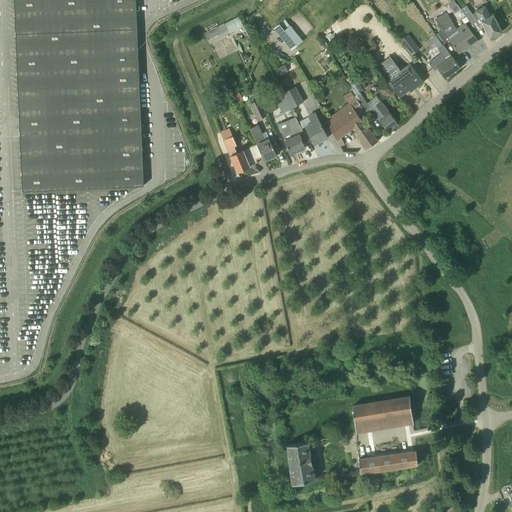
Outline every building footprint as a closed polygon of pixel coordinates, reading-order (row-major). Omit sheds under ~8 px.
[(143,186),(135,0),(13,0),(22,191),(143,186)] [(451,9),(457,5),(453,0),(448,4),(451,9)] [(481,24),(483,24),(490,38),(502,32),(493,15),(490,17),(485,7),(475,12),(472,14),(466,5),(460,9),(466,17),(469,21),(471,25),(479,19),(481,24)] [(442,31),(453,24),(446,12),(434,19),(442,31)] [(243,27),(238,16),(225,23),(230,34),(243,27)] [(273,29),(278,35),(290,25),(284,19),(273,29)] [(209,45),(230,34),(225,23),(204,34),(209,45)] [(464,24),(457,29),(459,33),(455,36),(449,40),(458,53),(469,46),(470,47),(478,41),(465,23),(464,24)] [(290,25),(278,35),(291,50),(302,40),(290,25)] [(411,55),(419,49),(408,34),(400,40),(411,55)] [(369,54),(376,49),(371,41),(364,46),(369,54)] [(452,58),(437,68),(445,79),(460,68),(452,58)] [(401,74),(389,83),(399,96),(414,85),(415,87),(423,81),(410,64),(400,72),(401,74)] [(288,71),(284,65),(274,70),(278,76),(288,71)] [(365,111),(370,107),(367,103),(360,92),(363,90),(354,75),(346,79),(355,95),(358,101),(365,111)] [(295,86),(283,93),(291,108),(303,102),(295,86)] [(253,89),(247,93),(250,98),(256,94),(253,89)] [(343,96),(347,102),(355,98),(351,91),(343,96)] [(381,101),(380,101),(376,96),(367,103),(370,107),(388,132),(398,124),(381,101)] [(355,98),(326,120),(340,147),(344,145),(340,137),(353,127),(355,132),(366,148),(377,141),(359,116),(365,111),(358,101),(355,98)] [(258,99),(251,103),(258,119),(266,115),(258,99)] [(314,144),(328,138),(315,113),(308,116),(311,124),(305,127),(314,144)] [(305,148),(299,134),(304,132),(296,117),(278,124),(284,140),(290,154),(305,148)] [(250,129),(257,144),(263,157),(264,160),(277,155),(267,135),(262,138),(258,130),(260,129),(258,125),(250,129)] [(229,129),(220,133),(237,172),(250,167),(249,166),(257,162),(256,160),(263,157),(257,144),(237,152),(234,146),(236,145),(229,129)] [(410,396),(381,400),(352,404),(354,422),(412,414),(410,396)] [(315,479),(308,442),(286,446),(291,484),(315,479)] [(379,470),(398,467),(417,465),(416,451),(397,454),(377,457),(358,459),(360,473),(379,470)]
